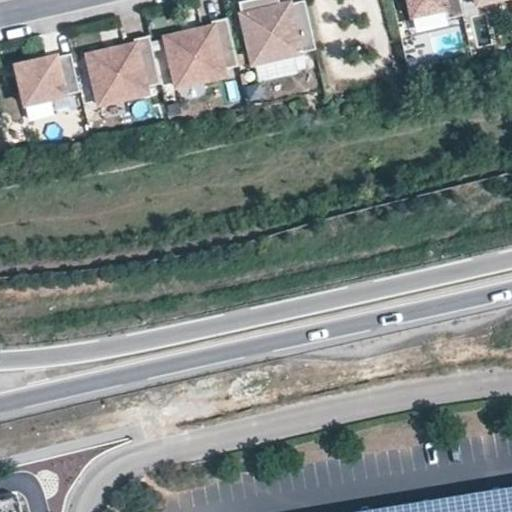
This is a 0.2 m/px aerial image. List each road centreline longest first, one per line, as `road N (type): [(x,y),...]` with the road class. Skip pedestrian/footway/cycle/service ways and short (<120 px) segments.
road 1 (primary): [(0,407),(511,287)]
road 2 (primary): [(511,260),(141,343),(0,360)]
road 3 (residential): [(82,511),(98,480),(145,455),(405,394),(511,383)]
